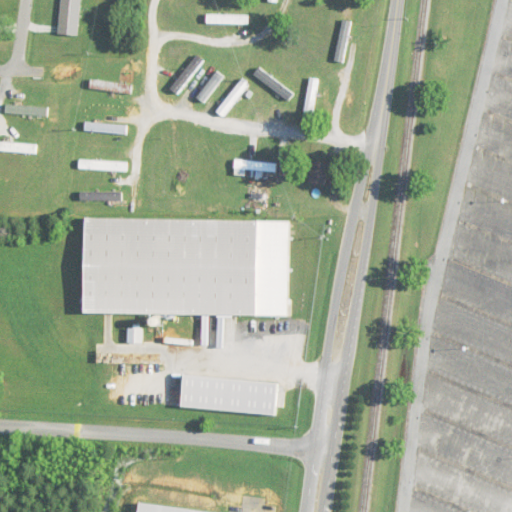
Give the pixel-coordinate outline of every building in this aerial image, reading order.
[(61,0),(58,34),(78,36),(81,0),(61,0)] [(250,25),(250,15),(206,15),(206,25),(250,25)] [(353,22),(343,20),(335,62),(346,64),(353,22)] [(205,61),(197,55),(171,90),(179,96),(205,61)] [(294,93),(260,68),(255,74),(289,100),(294,93)] [(224,75),(216,70),(198,99),(207,104),(224,75)] [(302,119),(312,121),(321,79),(311,77),(302,119)] [(216,111),(224,118),(252,85),(244,79),(216,111)] [(133,85),(91,82),(90,89),(132,93),(133,85)] [(48,114),(48,106),(6,106),(6,114),(48,114)] [(128,125),(85,123),(85,132),(127,134),(128,125)] [(38,143),(0,142),(0,151),(38,153),(38,143)] [(79,170),(129,171),(129,162),(79,160),(79,170)] [(271,178),(272,163),(250,161),(248,176),(271,178)] [(332,164),(311,161),(307,183),(328,186),(332,164)] [(81,191),(81,200),(123,200),(123,191),(81,191)] [(291,221),(85,218),(83,313),(290,316),(291,221)]
